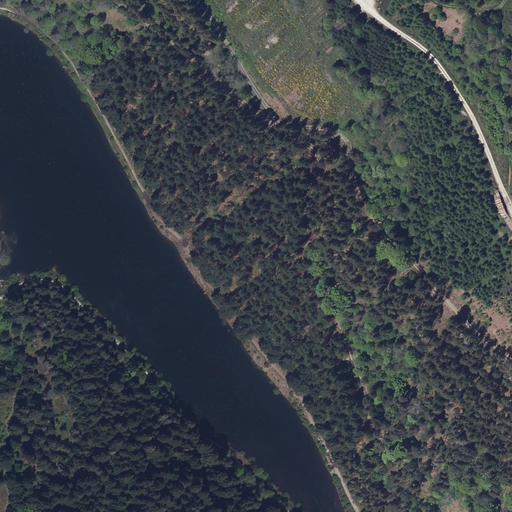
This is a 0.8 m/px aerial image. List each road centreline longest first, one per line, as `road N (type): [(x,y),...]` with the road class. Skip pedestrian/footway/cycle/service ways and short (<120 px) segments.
road 1 (track): [(511,356),(478,331),(378,217),(340,138),(309,122),(268,117),(312,157),(317,172),(313,226),(328,303),(394,511)]
road 2 (track): [(0,295),(45,279),(64,288),(184,420),(227,449),(290,511)]
road 3 (unclassified): [(108,0),(268,117),(262,90),(198,0)]
road 4 (track): [(506,201),(438,60),(356,0)]
road 5 (track): [(504,0),(506,201)]
